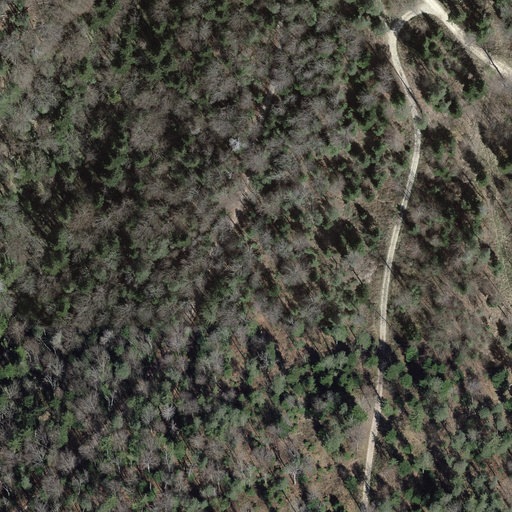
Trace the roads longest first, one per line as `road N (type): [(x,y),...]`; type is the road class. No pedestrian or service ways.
road 1 (track): [(281,0),(276,59),(242,191),(199,292),(120,413),(13,511)]
road 2 (track): [(429,2),(393,31),(414,111),(415,157),(382,310),(355,511)]
